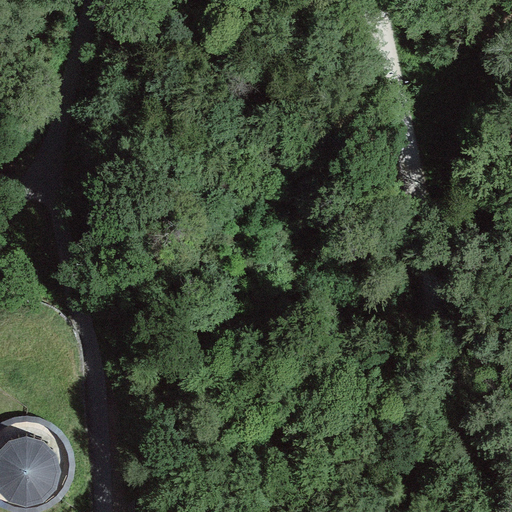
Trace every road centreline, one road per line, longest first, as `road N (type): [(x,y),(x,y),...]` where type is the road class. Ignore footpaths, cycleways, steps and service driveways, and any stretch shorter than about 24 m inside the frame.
road 1 (track): [(93,0),(52,170),(93,355),(105,511)]
road 2 (track): [(468,511),(437,300),(373,0)]
